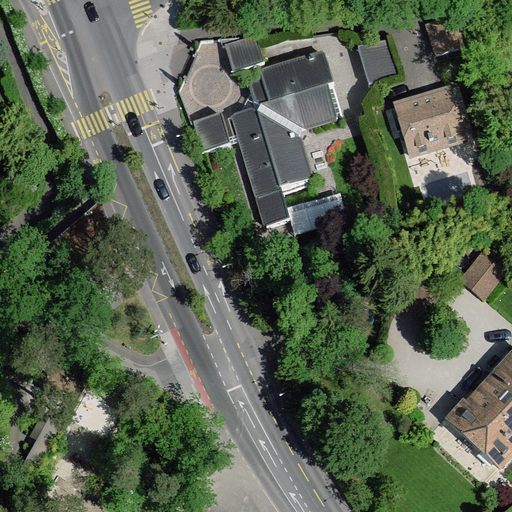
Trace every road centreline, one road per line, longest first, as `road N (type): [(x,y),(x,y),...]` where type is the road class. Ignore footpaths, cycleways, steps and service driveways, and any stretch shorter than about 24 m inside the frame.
road 1 (secondary): [(92,47),(93,123),(183,325),(234,387)]
road 2 (secondary): [(234,387),(223,308),(137,103),(92,47)]
road 3 (residential): [(234,387),(142,380),(0,300)]
road 4 (secondary): [(305,511),(234,387)]
